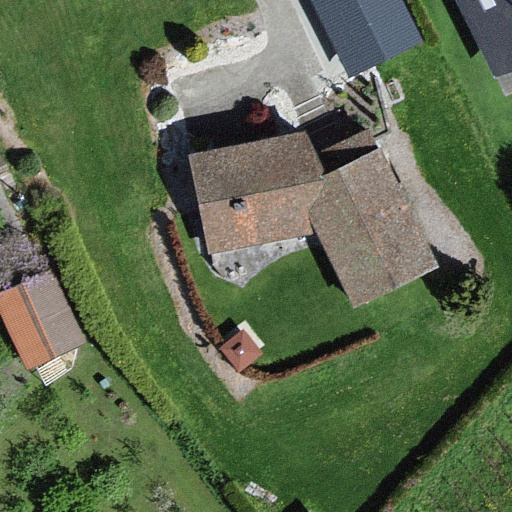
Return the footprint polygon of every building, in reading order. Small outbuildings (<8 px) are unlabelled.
[(315,0),(345,68),(422,35),(406,0),(315,0)] [(511,0),(453,0),(496,81),(511,73),(511,0)] [(304,144),(188,162),(208,260),(313,240),(302,209),(317,186),(304,144)] [(376,155),(317,186),(302,209),(313,240),(351,318),(431,272),(376,155)] [(57,259),(0,278),(0,295),(22,358),(85,335),(57,259)]
